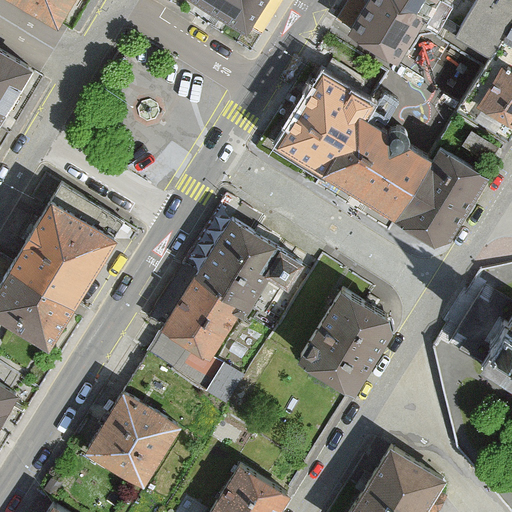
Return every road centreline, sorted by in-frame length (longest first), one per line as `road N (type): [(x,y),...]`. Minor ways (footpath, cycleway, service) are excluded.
road 1 (secondary): [(174,220),(0,498)]
road 2 (residential): [(438,293),(216,154)]
road 3 (residential): [(300,511),(400,352)]
road 4 (residential): [(259,85),(120,1)]
road 5 (residential): [(38,138),(174,220)]
road 6 (residential): [(400,352),(470,492)]
